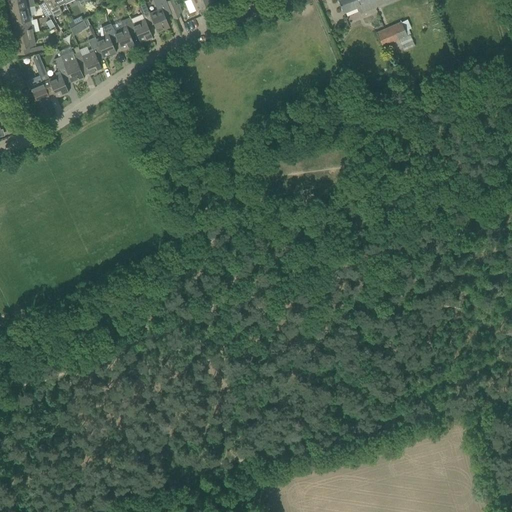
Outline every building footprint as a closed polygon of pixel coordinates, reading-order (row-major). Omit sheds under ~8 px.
[(8,0),(10,11),(28,8),(28,7),(35,6),(33,0),(5,0),(6,0),(8,0)] [(44,2),(44,3),(51,14),(53,17),(62,13),(59,7),(65,4),(63,0),(42,0),(44,2)] [(167,2),(166,2),(165,0),(152,0),(157,10),(150,13),(154,24),(153,24),(157,32),(169,27),(165,16),(171,13),(169,7),(167,2)] [(191,0),(196,10),(211,4),(209,0),(191,0)] [(360,14),(393,0),(337,0),(343,13),(357,8),(360,14)] [(46,17),(51,14),(44,3),(39,5),(46,17)] [(136,31),(135,32),(140,43),(152,38),(148,26),(153,24),(154,24),(150,13),(149,13),(145,3),(139,6),(142,14),(131,19),(136,31)] [(169,7),(171,13),(174,19),(180,17),(178,14),(182,12),(179,4),(175,5),(169,7)] [(10,11),(13,24),(29,20),(28,16),(30,16),(28,8),(10,11)] [(81,16),(73,20),(75,25),(84,20),(81,16)] [(75,25),(70,28),(73,36),(77,33),(82,31),(87,27),(90,26),(87,18),(84,20),(75,25)] [(117,39),(118,41),(122,50),(134,45),(129,34),(135,32),(136,31),(131,19),(130,19),(129,18),(121,21),(122,28),(115,31),(114,31),(118,39),(117,39)] [(12,29),(14,37),(32,33),(31,28),(29,20),(13,24),(14,28),(12,29)] [(50,29),(54,26),(50,20),(46,23),(50,29)] [(112,44),(118,41),(117,39),(118,39),(114,31),(115,31),(113,27),(112,27),(111,23),(102,27),(103,36),(96,39),(97,43),(98,43),(104,56),(103,56),(104,58),(116,53),(112,44)] [(376,33),(382,47),(399,40),(404,51),(415,46),(410,35),(407,36),(401,23),(376,33)] [(32,33),(14,37),(18,55),(28,53),(30,52),(43,49),(42,46),(35,47),(29,49),(28,47),(35,45),(32,33)] [(89,53),(82,56),(85,64),(89,75),(102,70),(98,60),(104,58),(103,56),(104,56),(98,43),(97,43),(96,39),(95,37),(88,40),(92,49),(88,50),(89,53)] [(70,79),(71,83),(83,77),(79,66),(85,64),(82,56),(80,51),(74,54),(73,51),(60,57),(65,67),(70,79)] [(35,57),(32,58),(35,65),(41,62),(38,54),(34,55),(35,57)] [(49,79),(52,86),(51,87),(56,98),(68,93),(65,84),(71,81),(70,79),(65,67),(60,57),(54,59),(60,74),(49,79)] [(39,83),(30,87),(38,105),(50,100),(46,89),(51,87),(52,86),(49,79),(47,74),(46,74),(40,77),(42,82),(39,83)]
